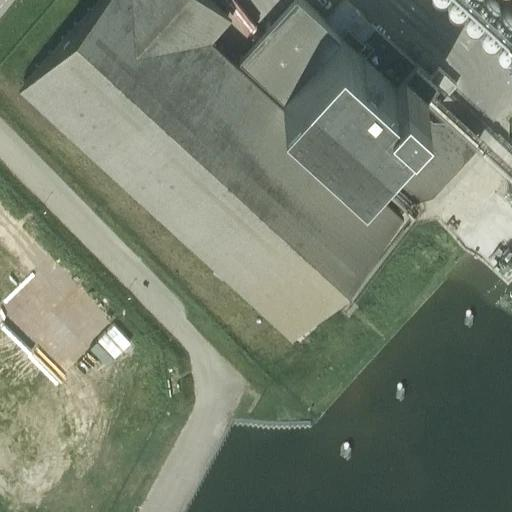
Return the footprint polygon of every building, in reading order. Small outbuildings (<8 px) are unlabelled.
[(292,325),(357,254),(396,211),(204,36),(225,13),(210,0),(100,0),(25,82),(292,325)] [(479,141),(478,140),(452,116),(432,116),(428,113),(456,82),(439,66),(431,76),(415,62),(415,63),(345,0),(342,0),(325,19),(303,0),(288,0),(239,55),(283,95),(283,96),(398,200),(433,192),(479,141)] [(492,0),(491,0),(482,0),(481,1),(478,3),(476,6),(476,9),(476,13),(477,16),(479,19),(482,20),(486,21),(490,21),(493,19),(496,16),(497,13),(498,9),(497,5),(495,2),(492,0)] [(509,14),(505,13),(501,13),(498,15),(495,17),(493,20),(493,24),(493,27),(494,30),(497,33),(500,35),(503,35),(507,35),(510,33),(511,31),(511,16),(511,17),(509,14)] [(85,347),(4,433),(37,465),(118,378),(85,347)] [(263,446),(230,454),(199,511),(258,511),(277,478),(263,446)]
